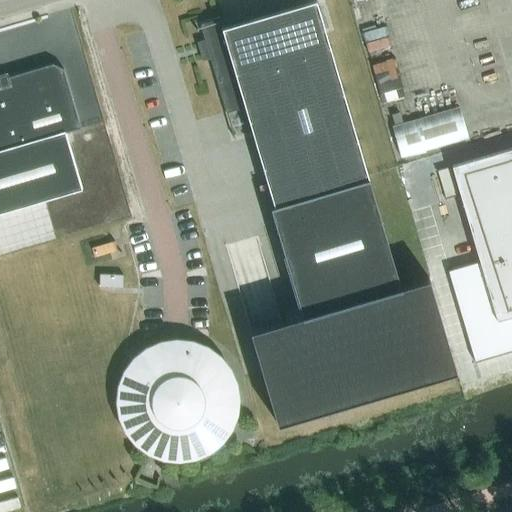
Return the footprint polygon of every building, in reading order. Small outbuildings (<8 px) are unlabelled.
[(219,16),(199,22),(205,43),(209,55),(226,112),(245,107),(274,205),(270,207),(291,279),(302,315),(249,330),(277,423),(456,370),(428,277),(400,286),(368,178),(315,0),(313,0),(223,27),(219,16)] [(0,213),(83,189),(66,132),(81,128),(64,69),(52,63),(0,78),(0,213)] [(468,138),(459,106),(391,125),(401,157),(468,138)] [(511,147),(451,165),(497,320),(511,315),(511,147)] [(457,194),(450,167),(438,171),(445,197),(457,194)] [(214,435),(222,424),(227,412),(228,398),(226,385),(221,373),(213,362),(202,354),(189,350),(176,348),(163,350),(151,356),(140,364),(132,375),(127,387),(126,400),(128,414),(133,426),(142,437),(147,431),(156,438),(167,442),(178,443),(190,442),(200,437),(208,430),(214,435)] [(23,486),(0,490),(0,510),(27,506),(23,486)]
